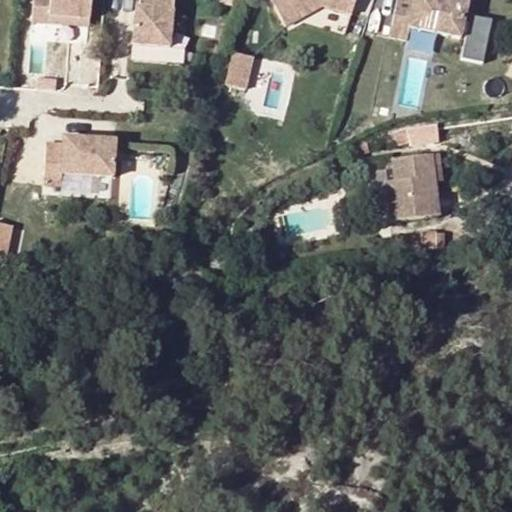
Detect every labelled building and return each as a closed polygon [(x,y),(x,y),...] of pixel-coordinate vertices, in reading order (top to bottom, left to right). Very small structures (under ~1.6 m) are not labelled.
[(62,19),(90,22),(91,0),(33,0),(31,25),(61,27),(62,19)] [(171,0),(140,0),(140,10),(135,9),(131,46),(168,50),(171,0)] [(269,0),(283,27),(321,6),(350,16),(355,0),(269,0)] [(468,4),(448,0),(414,0),(413,0),(396,0),(388,37),(405,40),(408,29),(460,40),(468,4)] [(462,60),(486,62),(490,18),(466,16),(462,60)] [(62,19),(61,27),(89,30),(90,22),(62,19)] [(247,89),(254,56),(232,51),(225,84),(247,89)] [(120,140),(68,136),(68,142),(51,141),(48,184),(66,185),(67,168),(118,171),(120,140)] [(432,157),(425,158),(428,178),(434,177),(432,157)] [(428,178),(425,158),(393,161),(394,182),(388,183),(392,222),(432,218),(438,217),(434,177),(428,178)] [(0,262),(7,264),(15,225),(0,222),(0,262)]
